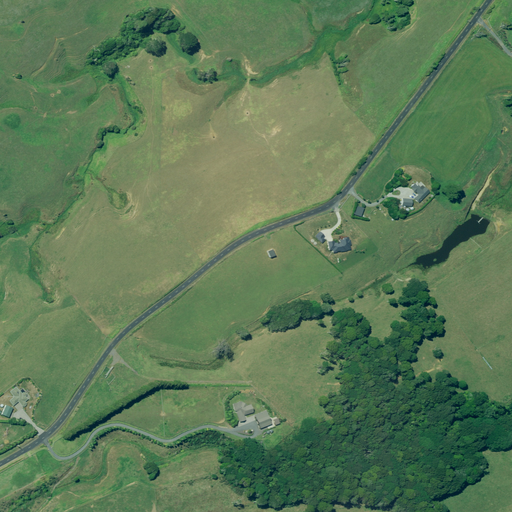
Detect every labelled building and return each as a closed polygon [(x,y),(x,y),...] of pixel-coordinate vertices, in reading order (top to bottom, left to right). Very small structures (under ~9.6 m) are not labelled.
[(412,189),(411,189),(415,193),(416,193),(417,194),(417,195),(418,195),(414,199),(418,203),(429,192),(422,185),(420,188),(418,185),(417,186),(414,183),(410,187),(412,189)] [(364,208),(358,206),(355,215),(361,217),(364,208)] [(324,236),(320,232),(315,237),(321,243),(325,239),(323,237),(324,236)] [(348,240),(348,239),(342,240),(339,240),(340,242),(334,243),(334,241),(328,242),(329,251),(332,250),(332,253),(336,253),(336,252),(340,251),(340,252),(345,251),(350,250),(349,245),(350,245),(349,240),(348,240)] [(275,255),(273,249),(267,252),(270,258),(275,255)] [(19,390),(16,387),(10,392),(14,397),(9,401),(14,406),(18,402),(23,407),(27,404),(24,402),(27,399),(25,396),(26,395),(24,392),(22,394),(19,390)] [(242,403),(241,402),(233,404),(235,412),(236,412),(240,422),(246,420),(244,416),(254,413),(251,405),(247,406),(246,405),(243,403),(242,403)] [(13,408),(6,405),(2,415),(9,418),(13,408)] [(272,425),(267,411),(255,415),(260,429),(272,425)]
